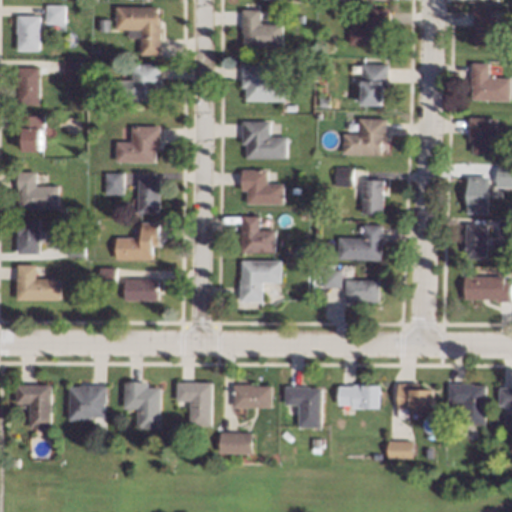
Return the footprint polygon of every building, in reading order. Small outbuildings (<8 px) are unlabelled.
[(64,23),(46,23),(46,4),(65,4),(64,23)] [(157,17),(160,17),(159,53),(141,53),(141,27),(115,27),(115,5),(157,6),(157,17)] [(388,8),(387,32),(385,32),(384,44),(345,43),(346,21),(369,21),(369,7),(388,8)] [(258,22),(281,23),(281,46),(242,45),(242,32),(240,32),(241,8),(259,9),(258,22)] [(490,23),(511,24),(511,45),(474,44),(475,32),(472,32),(472,9),(490,10),(490,23)] [(39,50),(18,49),(18,32),(17,32),(17,14),(40,15),(39,50)] [(109,30),(99,30),(99,18),(109,18),(109,30)] [(80,78),(62,78),(63,60),(80,60),(80,78)] [(489,62),(488,77),(511,77),(510,100),(470,99),(470,86),(470,62),(489,62)] [(160,86),(156,86),(156,99),(116,99),(117,79),(131,79),(131,63),(160,63),(160,86)] [(269,80),(283,80),(282,100),(243,100),(243,86),(240,86),(240,63),(269,64),(269,80)] [(385,91),(380,91),(380,106),(358,105),(359,63),(385,63),(385,91)] [(40,103),(18,103),(18,66),(40,66),(40,103)] [(326,98),(326,108),(315,108),(315,97),(326,98)] [(43,149),(24,149),(24,127),(19,126),(19,114),(43,115),(43,149)] [(496,117),(496,133),(511,134),(510,153),(472,152),(472,140),(467,140),(468,116),(496,117)] [(383,141),(379,141),(378,154),(340,153),(341,133),(355,133),(355,117),(384,118),(383,141)] [(268,135),(286,135),(285,157),(245,156),(245,143),(240,143),(240,120),(268,121),(268,135)] [(158,149),(154,149),(154,161),(115,160),(115,141),(130,141),(131,124),(159,125),(158,149)] [(511,186),(496,186),(496,164),(511,164),(511,186)] [(350,185),(332,185),(332,166),(350,166),(350,185)] [(265,169),(265,183),(282,183),(282,203),(246,202),(246,189),(240,189),(240,169),(265,169)] [(36,184),(58,185),(58,208),(19,207),(20,194),(18,194),(18,171),(36,171),(36,184)] [(121,193),(105,193),(105,172),(121,172),(121,193)] [(488,212),(466,212),(466,176),(488,176),(488,212)] [(159,178),(159,213),(136,213),(137,178),(159,178)] [(381,213),(360,212),(360,178),(381,178),(381,213)] [(298,186),(298,194),(290,194),(290,186),(298,186)] [(257,229),(274,230),(274,251),(241,251),(242,214),(258,215),(257,229)] [(40,252),(17,252),(17,219),(39,219),(40,252)] [(511,238),(498,238),(498,219),(511,219),(511,238)] [(158,245),(152,244),(152,258),(116,258),(116,236),(141,236),(141,221),(158,221),(158,245)] [(487,224),(486,258),(464,257),(466,223),(487,224)] [(381,225),(380,259),(336,257),(337,236),(362,238),(363,224),(381,225)] [(84,256),(67,256),(67,237),(84,237),(84,256)] [(280,281),(262,281),(262,300),(239,300),(239,279),(241,278),(241,259),(280,259),(280,281)] [(35,278),(61,278),(61,299),(17,299),(18,264),(35,264),(35,278)] [(115,286),(100,286),(100,266),(116,266),(115,286)] [(339,286),(321,286),(322,269),(340,269),(339,286)] [(504,281),(511,281),(511,300),(495,301),(495,297),(464,298),(464,275),(504,274),(504,281)] [(157,299),(125,299),(125,278),(158,279),(157,299)] [(380,302),(344,301),(345,278),(377,279),(380,279),(380,302)] [(149,387),(161,387),(161,428),(139,427),(139,408),(125,408),(125,381),(149,381),(149,387)] [(213,425),(191,425),(191,401),(178,401),(178,382),(213,382),(213,425)] [(252,385),(273,385),(273,407),(235,406),(235,382),(252,383),(252,385)] [(420,389),(434,389),(434,408),(409,408),(409,417),(399,417),(398,383),(419,382),(420,389)] [(473,384),(485,384),(486,423),(464,423),(464,412),(454,412),(454,401),(450,401),(450,382),(473,382),(473,384)] [(362,385),(381,385),(380,407),(352,407),(352,404),(339,404),(339,385),(353,385),(353,383),(362,384),(362,385)] [(53,427),(31,427),(31,403),(18,403),(17,385),(51,384),(53,427)] [(107,402),(93,402),(93,419),(71,419),(70,386),(80,386),(80,385),(107,385),(107,402)] [(310,386),(322,386),(322,426),(300,426),(300,416),(287,416),(287,404),(285,404),(285,385),(310,385),(310,386)] [(511,413),(511,414),(511,406),(504,406),(504,404),(499,404),(499,386),(511,386),(511,413)] [(254,452),(221,452),(221,431),(254,431),(254,452)] [(413,457),(388,457),(389,439),(409,440),(414,440),(413,457)]
